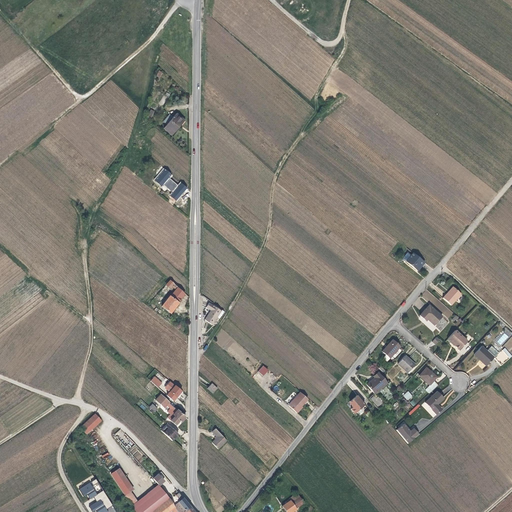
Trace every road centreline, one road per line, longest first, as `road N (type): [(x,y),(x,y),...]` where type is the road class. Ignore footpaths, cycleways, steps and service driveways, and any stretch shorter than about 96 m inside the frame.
road 1 (secondary): [(196,499),(197,0)]
road 2 (track): [(154,35),(149,92),(128,162),(89,223),(91,331),(78,401)]
road 3 (track): [(342,31),(347,50),(276,172),(262,251),(213,338),(194,354)]
road 4 (track): [(181,0),(154,35),(0,166)]
road 5 (unclassified): [(393,321),(240,511)]
road 6 (unclassified): [(196,499),(101,410),(0,375)]
road 7 (unclassified): [(511,183),(393,321)]
road 8 (track): [(511,105),(365,0)]
road 9 (track): [(82,100),(0,11)]
